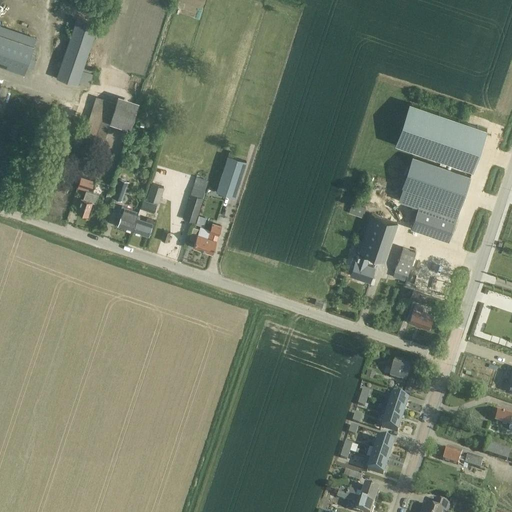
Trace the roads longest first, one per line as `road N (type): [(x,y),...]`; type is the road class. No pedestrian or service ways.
road 1 (unclassified): [(448,362),(0,209)]
road 2 (tertiary): [(448,362),(511,169)]
road 3 (tertiary): [(398,511),(448,362)]
